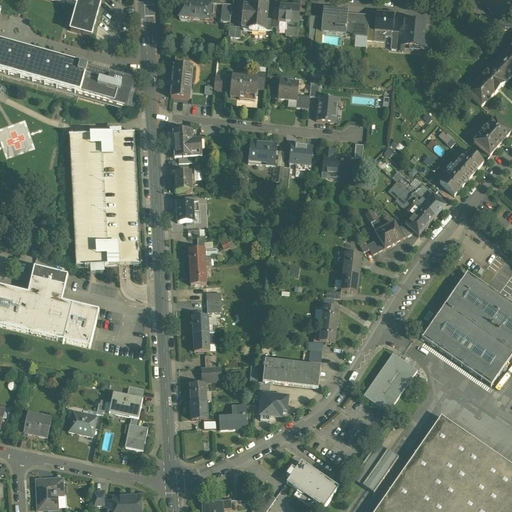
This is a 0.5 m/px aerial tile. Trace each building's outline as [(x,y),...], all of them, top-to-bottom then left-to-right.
[(0,0),(0,74),(127,110),(134,84),(0,46),(0,0)] [(101,0),(65,0),(65,3),(77,6),(70,32),(91,38),(101,0)] [(211,5),(181,2),(180,7),(179,7),(179,14),(179,20),(180,20),(180,22),(190,23),(190,21),(210,23),(211,5)] [(254,5),(249,4),(249,6),(244,6),(242,28),(255,30),(255,31),(266,32),(266,31),(267,20),(268,6),(254,4),(254,5)] [(231,7),(223,6),(221,24),(230,24),(231,7)] [(299,9),(280,7),(279,10),(278,24),(286,25),(297,26),(298,26),(299,9)] [(346,13),(324,11),(323,19),(321,34),(322,34),(352,37),(354,17),(346,16),(346,13)] [(393,17),(375,15),(375,18),(374,31),(383,32),(383,37),(384,37),(390,38),(391,33),(393,17)] [(317,18),(310,17),(308,31),(316,31),(317,18)] [(369,18),(354,17),(352,37),(367,38),(369,18)] [(323,19),(317,18),(316,31),(314,45),(321,45),(322,34),(321,34),(323,19)] [(425,24),(405,22),(404,34),(403,46),(423,48),(424,36),(425,24)] [(297,26),(286,25),(285,37),(296,38),(297,26)] [(242,28),(229,27),(228,39),(240,40),(242,28)] [(383,32),(374,31),(373,42),(383,43),(384,37),(383,37),(383,32)] [(398,34),(391,33),(390,38),(390,51),(396,52),(398,34)] [(511,49),(500,61),(511,73),(511,49)] [(511,73),(500,61),(468,94),(482,107),(495,94),(505,84),(511,77),(511,73)] [(192,69),(174,67),(171,100),(189,101),(192,69)] [(263,75),(259,75),(257,76),(256,81),(257,81),(256,90),(261,91),(263,90),(264,77),(263,75)] [(222,79),(215,78),(214,93),(221,93),(222,79)] [(256,81),(232,78),(230,98),(239,99),(240,99),(240,96),(255,98),(256,90),(257,81),(256,81)] [(299,85),(280,83),(278,101),(296,103),(297,103),(297,98),(299,85)] [(317,86),(310,85),(309,99),(316,99),(317,86)] [(205,95),(212,96),(213,88),(206,87),(205,95)] [(304,98),(297,98),(297,103),(296,103),(295,110),(302,110),(304,98)] [(338,101),(318,99),(317,100),(318,100),(316,123),(315,123),(336,125),(336,124),(335,124),(337,102),(338,102),(338,101)] [(510,134),(496,119),(474,143),(489,158),(510,134)] [(191,132),(172,133),(174,160),(178,160),(191,159),(202,158),(201,141),(191,141),(191,132)] [(82,137),(69,138),(75,268),(84,268),(85,269),(95,268),(118,267),(122,267),(128,266),(141,266),(134,134),(120,135),(82,137)] [(276,146),(250,143),(250,145),(249,145),(248,151),(249,151),(248,166),(264,168),(274,169),(276,146)] [(363,147),(355,146),(354,160),(362,161),(363,147)] [(312,149),(291,147),(289,166),(296,167),(296,170),(304,171),(304,168),(310,168),(312,149)] [(350,159),(332,158),(333,151),(324,151),(322,174),(340,176),(340,180),(348,181),(350,159)] [(468,152),(439,185),(454,198),(483,165),(468,152)] [(207,164),(193,165),(193,174),(207,173),(207,164)] [(290,170),(283,169),(281,185),(282,185),(281,188),(287,189),(290,170)] [(190,174),(174,175),(175,194),(191,193),(190,174)] [(404,177),(397,185),(411,198),(418,190),(404,177)] [(397,185),(396,184),(388,194),(397,201),(395,203),(401,209),(411,198),(397,185)] [(427,204),(415,193),(411,198),(416,202),(423,208),(427,204)] [(427,204),(423,208),(435,219),(445,208),(432,197),(427,204)] [(416,202),(411,198),(401,209),(407,213),(413,207),(416,202)] [(423,208),(416,202),(413,207),(419,212),(423,208)] [(184,205),(176,205),(177,224),(193,224),(193,208),(197,208),(197,204),(184,205)] [(419,212),(413,219),(426,230),(435,219),(423,208),(419,212)] [(366,214),(371,224),(377,221),(373,211),(366,214)] [(426,230),(413,219),(406,228),(405,228),(414,235),(418,239),(426,230)] [(394,225),(375,234),(379,240),(384,251),(403,241),(394,225)] [(414,235),(405,228),(406,228),(404,226),(400,229),(406,239),(414,235)] [(367,247),(366,247),(369,252),(372,257),(384,251),(379,240),(367,247)] [(364,241),(357,244),(363,255),(369,252),(366,247),(367,247),(364,241)] [(198,251),(189,252),(189,269),(205,269),(204,251),(198,251)] [(216,251),(204,251),(205,269),(210,269),(210,268),(211,268),(210,261),(217,261),(216,251)] [(362,257),(345,255),(344,264),(343,274),(360,276),(362,257)] [(298,278),(299,267),(289,267),(289,277),(298,278)] [(205,269),(189,269),(190,288),(206,287),(205,269)] [(56,287),(65,289),(68,278),(35,270),(32,281),(56,287)] [(360,276),(343,274),(341,292),(357,294),(360,276)] [(511,307),(505,303),(465,274),(419,339),(490,388),(511,356),(511,307)] [(65,289),(32,281),(31,285),(28,296),(0,288),(0,327),(90,349),(99,313),(61,304),(64,293),(65,289)] [(342,295),(328,293),(327,300),(341,302),(342,295)] [(220,302),(206,302),(207,315),(220,314),(220,302)] [(339,311),(324,309),(322,327),(337,328),(339,311)] [(208,320),(192,321),(193,337),(209,336),(208,320)] [(337,328),(322,327),(320,344),(335,346),(337,328)] [(209,336),(193,337),(194,356),(210,355),(209,336)] [(322,353),(311,352),(310,363),(321,364),(322,353)] [(392,355),(372,384),(368,381),(367,384),(371,387),(363,397),(387,415),(416,373),(392,355)] [(215,360),(204,360),(205,371),(216,371),(215,360)] [(320,369),(265,363),(264,368),(263,368),(263,371),(264,371),(262,385),(270,386),(317,391),(320,369)] [(205,371),(202,371),(202,385),(220,384),(219,370),(205,371)] [(205,387),(190,388),(191,406),(206,405),(205,387)] [(143,392),(129,389),(127,399),(141,402),(143,392)] [(263,397),(269,398),(270,392),(258,391),(256,403),(262,404),(263,397)] [(141,402),(127,399),(126,400),(113,397),(109,415),(131,420),(129,428),(135,429),(141,402)] [(269,398),(263,397),(262,404),(260,422),(269,423),(270,419),(280,420),(281,412),(286,413),(287,400),(269,398)] [(206,405),(191,406),(192,424),(207,423),(206,405)] [(105,408),(98,406),(96,417),(102,419),(105,408)] [(235,420),(218,421),(219,434),(246,433),(245,409),(234,410),(235,420)] [(96,420),(76,416),(75,422),(72,421),(69,434),(92,439),(96,420)] [(511,511),(511,468),(440,419),(376,511),(511,511)] [(41,420),(41,424),(27,421),(27,425),(24,439),(28,440),(29,437),(47,441),(51,422),(41,420)] [(27,425),(20,423),(17,437),(24,439),(27,425)] [(129,428),(124,450),(142,453),(146,431),(135,429),(129,428)] [(398,460),(377,445),(353,481),(373,496),(398,460)] [(329,483),(301,464),(287,486),(314,505),(329,483)] [(62,481),(36,482),(37,511),(43,511),(48,511),(57,511),(57,510),(64,510),(62,481)] [(329,483),(314,505),(324,511),(338,490),(329,483)] [(104,493),(93,494),(94,507),(105,507),(104,493)] [(265,494),(252,511),(269,511),(276,502),(265,494)] [(140,511),(139,498),(113,499),(113,511),(140,511)]
